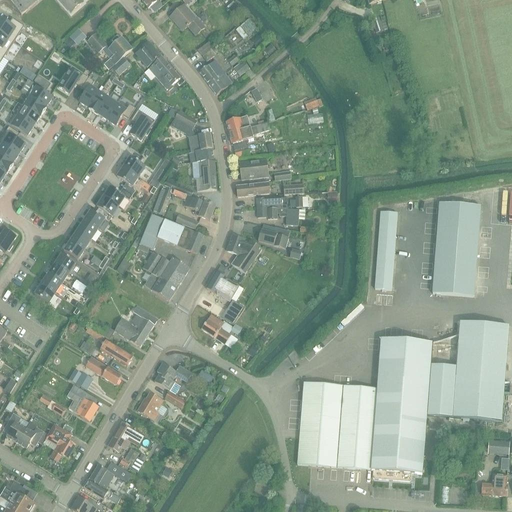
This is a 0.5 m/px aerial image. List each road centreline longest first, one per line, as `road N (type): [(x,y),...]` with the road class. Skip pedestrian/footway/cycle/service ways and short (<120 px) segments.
road 1 (tertiary): [(170,330),(224,226),(222,156),(206,99),(124,0)]
road 2 (residential): [(35,231),(50,235),(64,225),(114,147),(63,115),(2,209)]
road 3 (unclassified): [(289,497),(281,440),(262,393),(170,330)]
road 4 (tertiary): [(68,496),(170,330)]
road 5 (unclassified): [(289,497),(466,511)]
